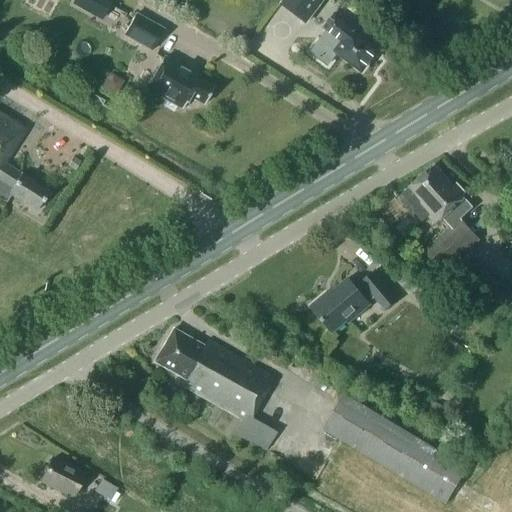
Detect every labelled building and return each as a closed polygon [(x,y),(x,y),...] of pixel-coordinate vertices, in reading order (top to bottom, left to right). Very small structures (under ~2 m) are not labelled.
[(73,0),(71,4),(90,15),(98,0),(73,0)] [(284,0),(282,3),(308,22),(324,0),(284,0)] [(151,51),(164,29),(136,13),(123,35),(151,51)] [(324,28),(343,42),(337,51),(362,70),(377,50),(364,40),(365,39),(353,30),(354,29),(335,14),(324,28)] [(182,108),(189,96),(204,104),(213,88),(188,74),(189,71),(164,57),(146,89),(182,108)] [(97,86),(115,93),(121,77),(104,71),(97,86)] [(0,198),(6,203),(11,195),(37,211),(49,191),(21,174),(4,163),(25,130),(0,114),(0,198)] [(409,188),(400,197),(401,198),(401,201),(404,204),(407,205),(414,212),(414,211),(423,220),(428,216),(436,225),(443,223),(451,227),(424,252),(443,273),(479,240),(460,219),(458,220),(450,212),(465,198),(434,164),(409,188)] [(454,281),(487,302),(500,281),(466,261),(454,281)] [(398,298),(375,271),(362,282),(365,286),(358,291),(348,279),(333,291),(332,289),(311,306),(333,333),(348,320),(349,322),(370,305),(366,301),(373,295),(385,310),(398,298)] [(448,299),(426,286),(418,301),(439,313),(448,299)] [(186,380),(183,386),(242,419),(235,432),(266,450),(276,431),(251,417),(273,378),(207,341),(204,347),(173,329),(154,362),(186,380)] [(470,471),(343,394),(331,416),(323,429),(446,503),(470,471)] [(443,419),(448,409),(435,402),(430,412),(443,419)] [(73,497),(84,476),(51,460),(40,481),(73,497)] [(116,492),(118,489),(104,481),(96,492),(113,503),(119,494),(116,492)]
